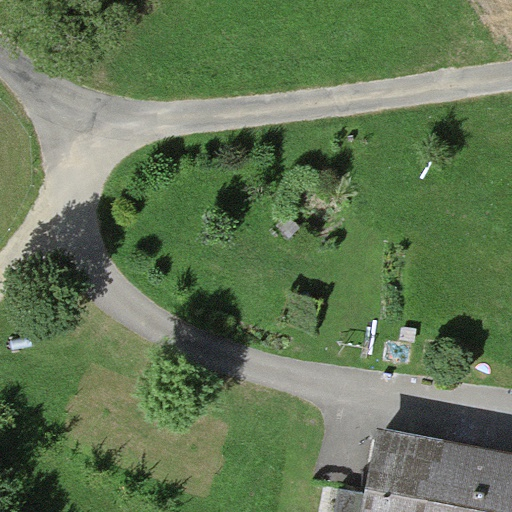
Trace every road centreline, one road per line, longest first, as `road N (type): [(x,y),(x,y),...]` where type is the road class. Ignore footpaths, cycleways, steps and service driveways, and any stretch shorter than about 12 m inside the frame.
road 1 (track): [(511,427),(296,387),(139,332),(85,282),(53,205),(71,139)]
road 2 (track): [(511,70),(71,139),(0,64)]
